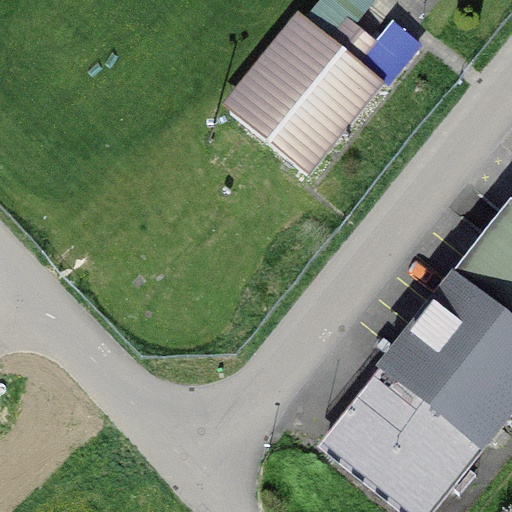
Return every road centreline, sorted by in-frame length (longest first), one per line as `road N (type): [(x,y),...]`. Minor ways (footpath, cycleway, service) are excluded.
road 1 (residential): [(183,472),(511,73)]
road 2 (residential): [(28,301),(183,472)]
